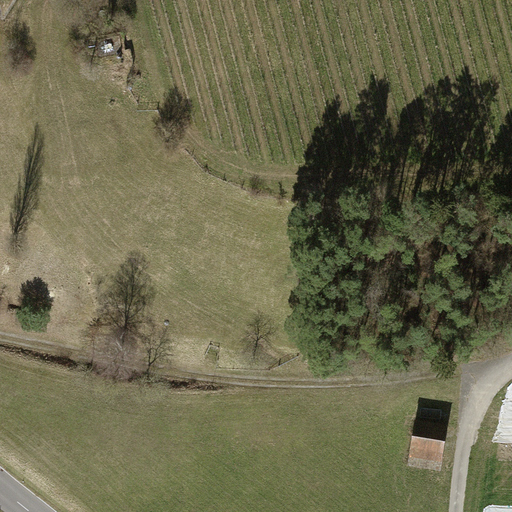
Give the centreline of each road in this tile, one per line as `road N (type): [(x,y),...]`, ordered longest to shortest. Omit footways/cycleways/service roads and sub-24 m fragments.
road 1 (track): [(487,383),(468,369),(339,382),(215,378),(0,336)]
road 2 (track): [(511,175),(303,189),(221,170),(168,111),(137,0)]
road 3 (residential): [(458,511),(466,428),(487,383),(511,366)]
